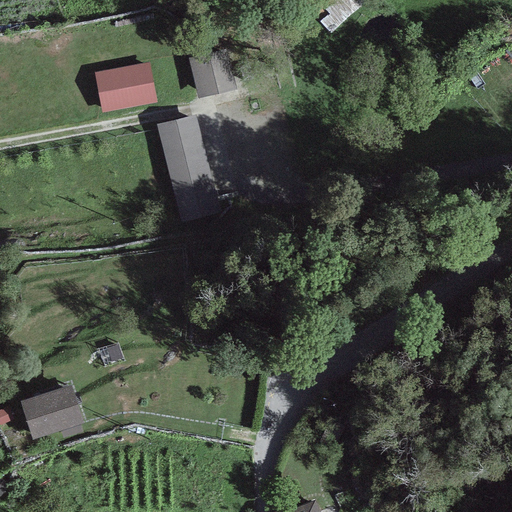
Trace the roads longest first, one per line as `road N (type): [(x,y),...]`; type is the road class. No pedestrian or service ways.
road 1 (residential): [(263,511),(268,449),(299,395),(347,354),(511,247)]
road 2 (track): [(236,95),(0,143)]
